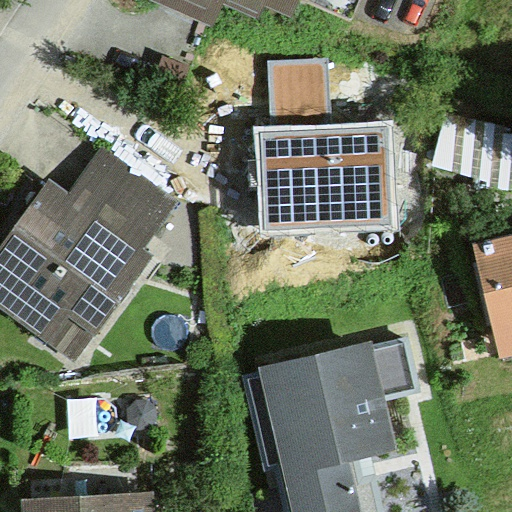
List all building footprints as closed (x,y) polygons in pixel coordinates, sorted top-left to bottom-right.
[(290,2),(290,0),(300,0),(345,20),(353,0),(183,0),(210,12),(215,0),(225,0),(251,11),(256,0),(258,0),(282,10),(286,0),(290,2)] [(483,183),(511,185),(511,126),(494,125),(493,131),(444,116),(430,163),(484,179),(483,183)] [(386,126),(262,132),(266,227),(390,222),(386,126)] [(169,203),(105,156),(80,189),(145,236),(169,203)] [(97,324),(145,259),(41,183),(0,239),(0,283),(55,324),(70,304),(97,324)] [(480,252),(477,252),(500,350),(511,347),(511,244),(487,250),(486,245),(478,246),(480,252)] [(347,362),(235,378),(250,475),(267,473),(272,511),(343,511),(336,463),(361,459),(347,362)] [(149,409),(141,402),(130,403),(123,411),(124,421),(132,428),(142,427),(149,419),(149,409)] [(26,506),(26,511),(140,511),(140,500),(26,506)]
